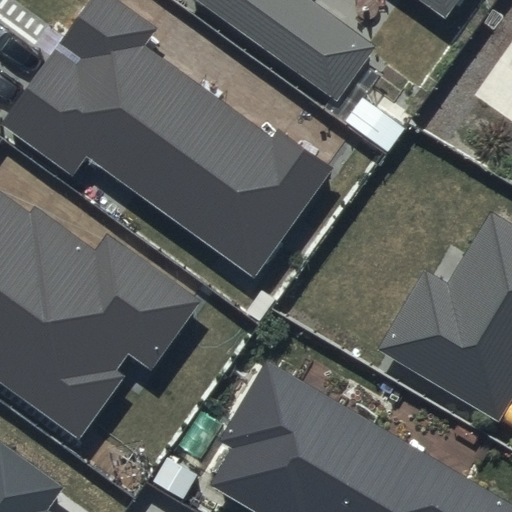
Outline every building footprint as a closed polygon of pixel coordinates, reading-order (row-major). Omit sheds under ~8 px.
[(157,28),(118,0),(94,0),(4,122),(73,173),(87,154),(252,275),(333,166),(278,125),(269,137),(144,45),(157,28)] [(197,0),(340,101),(379,46),(313,0),(419,0),(445,17),(456,0),(197,0)] [(29,209),(0,188),(0,380),(79,437),(122,377),(112,371),(127,351),(155,371),(205,300),(106,230),(94,246),(34,203),(29,209)] [(511,225),(490,213),(448,283),(426,269),(378,350),(499,421),(511,399),(511,225)] [(511,511),(511,505),(265,357),(216,438),(233,448),(210,485),(255,511),(511,511)] [(61,488),(0,444),(0,511),(51,511),(47,508),(61,488)]
